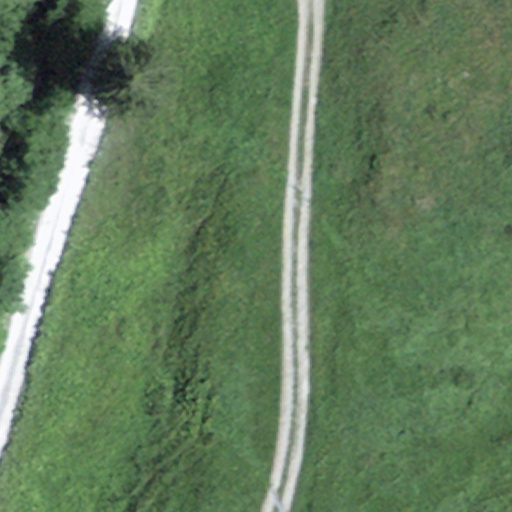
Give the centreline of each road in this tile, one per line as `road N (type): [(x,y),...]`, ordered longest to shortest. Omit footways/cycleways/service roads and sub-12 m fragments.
road 1 (track): [(308,0),(299,351),(273,511)]
road 2 (unclassified): [(115,0),(0,402)]
